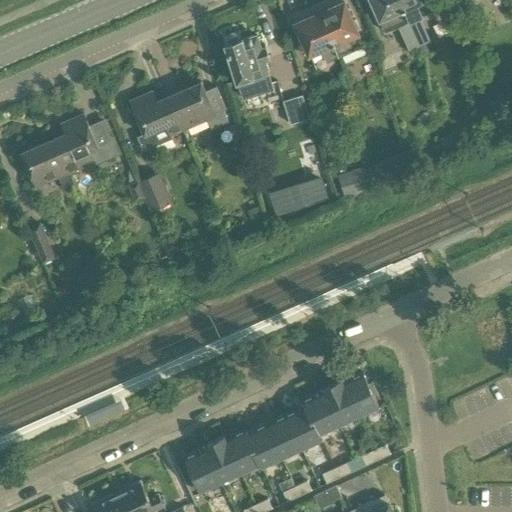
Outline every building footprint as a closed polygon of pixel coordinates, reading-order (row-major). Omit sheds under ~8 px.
[(419,45),(399,0),(370,0),(385,33),(399,26),(409,50),(419,45)] [(429,0),(399,0),(419,45),(430,40),(422,16),(434,11),(429,0)] [(320,14),(339,58),(363,47),(357,35),(358,34),(345,3),(320,14)] [(339,58),(320,14),(295,25),(308,56),(320,51),(325,64),(339,58)] [(241,41),(238,32),(222,37),(237,83),(242,99),(273,89),(268,74),(268,73),(264,61),(268,59),(264,48),(261,49),(256,36),(241,41)] [(456,41),(462,56),(477,49),(471,35),(456,41)] [(201,81),(167,96),(183,130),(207,120),(211,128),(228,121),(223,110),(226,108),(216,85),(205,90),(201,81)] [(183,130),(167,96),(157,100),(153,91),(130,101),(143,133),(137,135),(142,147),(146,148),(171,136),(183,130)] [(309,119),(301,96),(282,102),(290,125),(309,119)] [(65,133),(54,137),(69,172),(70,172),(82,167),(78,157),(90,152),(95,164),(113,156),(107,142),(98,146),(84,113),(61,123),(65,133)] [(440,139),(445,150),(478,136),(472,124),(440,139)] [(69,172),(54,137),(20,152),(35,187),(58,177),(63,188),(74,183),(70,172),(69,172)] [(402,151),(409,169),(411,173),(444,161),(436,139),(402,151)] [(366,164),(372,183),(409,169),(402,151),(402,150),(366,164)] [(372,183),(366,164),(339,174),(346,197),(373,187),(372,184),(372,183)] [(150,211),(172,201),(159,172),(137,181),(144,197),(150,211)] [(137,181),(128,185),(135,201),(144,197),(137,181)] [(304,209),(297,186),(270,195),(277,217),(304,209)] [(261,211),(250,215),(254,225),(265,221),(261,211)] [(40,222),(39,222),(27,227),(43,263),(56,257),(40,222)] [(69,287),(61,285),(56,287),(60,296),(64,296),(72,293),(69,287)] [(379,407),(373,394),(376,393),(372,383),(368,384),(362,371),(343,380),(342,379),(341,379),(358,417),(379,407)] [(358,417),(341,379),(322,388),(339,426),(358,417)] [(339,426),(322,388),(321,388),(322,390),(303,399),(322,440),(320,435),(339,426)] [(322,440),(303,399),(302,399),(305,404),(286,413),(303,449),(322,440)] [(303,449),(286,413),(265,423),(282,459),(303,449)] [(282,459),(265,423),(247,431),(245,428),(244,428),(262,468),(282,459)] [(262,468),(244,428),(225,437),(225,435),(224,436),(241,474),(261,465),(262,468)] [(241,474),(224,436),(205,445),(223,483),(241,474)] [(390,453),(386,444),(374,449),(378,459),(390,453)] [(223,483),(205,445),(203,445),(204,447),(184,456),(190,469),(187,471),(192,481),(195,479),(201,493),(223,483)] [(378,459),(374,449),(361,455),(366,465),(378,459)] [(351,471),(346,462),(334,468),(339,477),(351,471)] [(339,477),(334,468),(322,473),(327,483),(339,477)] [(311,490),(307,480),(295,486),(299,495),(311,490)] [(163,505),(157,493),(148,497),(141,481),(117,493),(125,511),(152,511),(154,511),(154,509),(163,505)] [(337,484),(327,489),(332,500),(342,496),(337,484)] [(299,495),(295,486),(283,491),(287,501),(299,495)] [(125,511),(117,493),(93,504),(96,511),(125,511)] [(392,511),(385,494),(350,510),(350,511),(392,511)] [(263,511),(272,508),(268,498),(255,504),(258,511),(263,511)]
